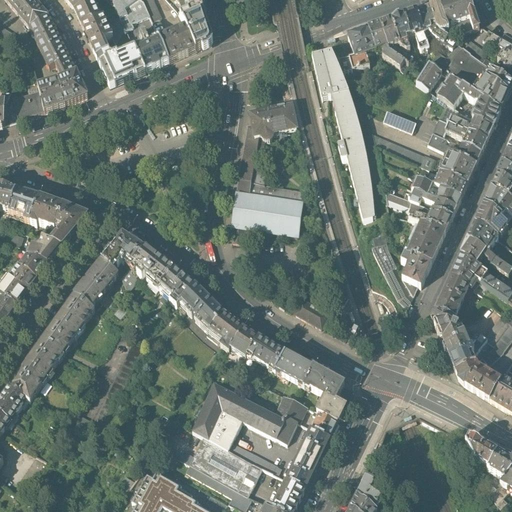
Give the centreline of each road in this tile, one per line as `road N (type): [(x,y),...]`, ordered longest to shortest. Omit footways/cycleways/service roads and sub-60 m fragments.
road 1 (tertiary): [(511,119),(389,382)]
road 2 (primary): [(230,61),(233,90),(210,230),(214,258),(239,295)]
road 3 (residential): [(118,212),(0,366)]
road 4 (primary): [(239,295),(389,382)]
road 5 (primary): [(118,212),(239,295)]
road 6 (primary): [(324,511),(389,382)]
road 7 (primary): [(106,112),(230,61)]
road 8 (residential): [(106,112),(51,0)]
road 9 (primary): [(5,165),(118,212)]
